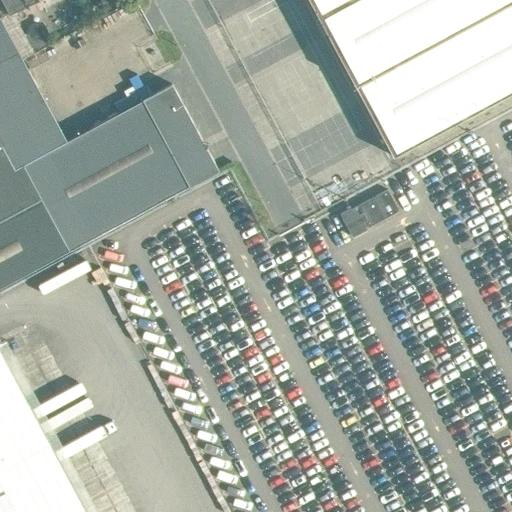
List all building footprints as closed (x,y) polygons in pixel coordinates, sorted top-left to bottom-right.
[(37,0),(1,0),(10,15),(37,0)] [(511,91),(511,0),(309,0),(394,156),(511,91)] [(66,141),(19,51),(0,17),(0,142),(14,169),(66,141)] [(219,170),(172,83),(142,99),(142,100),(189,186),(219,170)] [(189,186),(142,100),(66,141),(14,169),(31,200),(61,254),(189,186)] [(0,216),(31,200),(14,169),(0,142),(0,216)] [(342,213),(353,235),(399,210),(388,189),(342,213)] [(0,287),(61,254),(31,200),(0,216),(0,287)] [(86,511),(0,351),(0,511),(86,511)]
